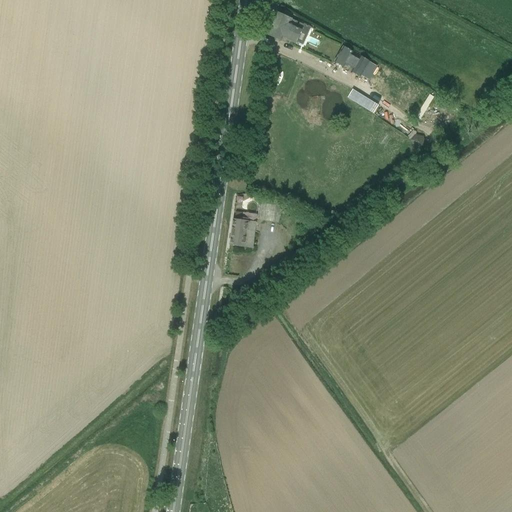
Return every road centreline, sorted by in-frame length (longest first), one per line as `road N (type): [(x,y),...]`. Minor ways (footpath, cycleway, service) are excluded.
road 1 (primary): [(172,511),(246,0)]
road 2 (track): [(511,97),(195,351)]
